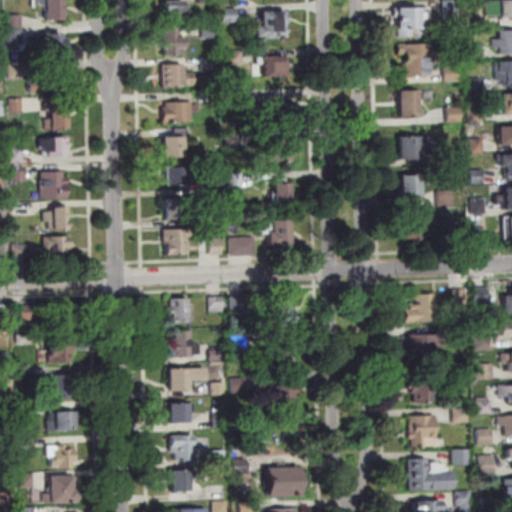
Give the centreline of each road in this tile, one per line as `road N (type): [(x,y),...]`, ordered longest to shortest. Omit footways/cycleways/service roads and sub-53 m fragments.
road 1 (residential): [(511,264),(0,281)]
road 2 (residential): [(325,0),(340,469),(355,479)]
road 3 (residential): [(355,479),(367,469),(357,0)]
road 4 (residential): [(126,511),(118,453),(115,66)]
